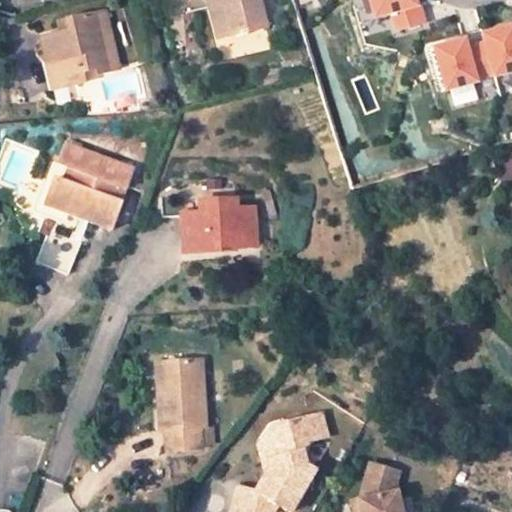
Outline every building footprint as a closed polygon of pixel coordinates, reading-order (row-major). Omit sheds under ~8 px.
[(212,0),(217,15),(228,12),(237,40),(274,28),(265,0),(212,0)] [(357,0),(364,23),(383,17),(411,9),(408,0),(357,0)] [(62,27),(42,32),(52,85),(82,79),(79,68),(96,65),(97,70),(117,66),(105,7),(68,14),(71,26),(62,27)] [(411,9),(383,17),(387,33),(423,23),(418,7),(411,9)] [(217,15),(225,44),(237,40),(228,12),(217,15)] [(60,16),(62,27),(71,26),(68,14),(60,16)] [(511,40),(508,27),(472,37),(484,81),(511,73),(511,40)] [(459,41),(422,52),(436,96),(472,85),(459,41)] [(95,210),(94,214),(101,217),(114,222),(134,169),(67,145),(60,165),(45,206),(67,215),(76,219),(81,205),(95,210)] [(45,206),(60,165),(50,161),(30,213),(63,226),(67,215),(45,206)] [(220,253),(219,250),(256,247),(253,209),(238,210),(236,201),(200,203),(201,214),(181,216),(184,256),(220,253)] [(511,201),(493,206),(495,217),(511,213),(511,201)] [(166,429),(168,449),(200,448),(199,427),(204,427),(201,362),(162,363),(163,393),(158,393),(159,400),(160,429),(166,429)] [(291,423),(278,446),(258,452),(262,466),(272,465),(273,471),(259,492),(236,491),(232,511),(276,511),(281,506),(290,511),(317,472),(309,466),(305,454),(312,444),(332,437),(323,413),(291,423)] [(270,430),(257,450),(258,452),(278,446),(291,423),(270,430)] [(364,511),(403,511),(398,481),(401,469),(373,461),(364,492),(364,496),(361,496),(364,511)] [(364,511),(361,496),(353,498),(356,511),(364,511)]
